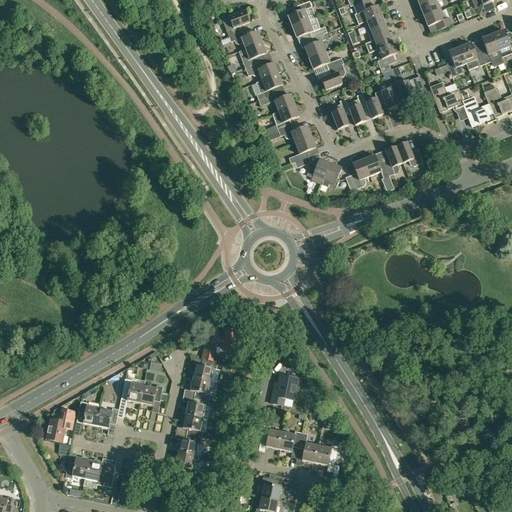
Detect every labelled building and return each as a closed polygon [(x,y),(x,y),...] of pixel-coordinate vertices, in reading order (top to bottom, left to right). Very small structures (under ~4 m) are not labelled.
[(416,0),(420,8),(437,2),(441,0),(440,0),(416,0)] [(498,0),(497,0),(472,0),(476,9),(478,8),(480,15),(494,9),(491,3),(498,0)] [(288,17),(292,28),(309,22),(304,11),(312,8),(309,2),(295,8),(297,13),(288,17)] [(441,11),(437,2),(420,8),(424,18),(441,11)] [(358,25),(364,23),(381,16),(378,7),(369,10),(367,5),(357,9),(359,14),(355,18),(358,25)] [(428,28),(435,25),(438,32),(452,26),(449,19),(445,21),(441,11),(424,18),(428,28)] [(225,30),(228,38),(242,32),(240,27),(250,23),(245,12),(229,18),(231,24),(227,26),(225,30)] [(364,23),(368,33),(385,26),(381,16),(364,23)] [(312,39),(323,35),(327,34),(325,28),(313,32),(309,22),(292,28),(296,39),(309,34),(312,39)] [(372,42),(389,35),(385,26),(368,33),(372,42)] [(503,31),(492,35),(501,57),(508,55),(511,54),(511,38),(507,41),(503,31)] [(257,33),(251,35),(244,38),(242,32),(228,38),(231,43),(234,42),(235,44),(239,46),(243,44),(245,50),(262,44),(257,33)] [(325,41),(323,35),(312,39),(314,45),(304,49),(309,60),(325,53),(321,42),(325,41)] [(370,54),(376,52),(393,45),(389,35),(372,42),(366,44),(370,54)] [(492,35),(481,40),(485,49),(480,51),(485,65),(502,59),(501,57),(492,35)] [(460,48),(466,65),(469,71),(479,67),(485,65),(480,51),(474,53),(471,44),(470,44),(469,42),(463,45),(464,47),(460,48)] [(266,55),(262,44),(245,50),(248,56),(243,57),(242,61),(245,69),(259,64),(257,58),(266,55)] [(376,52),(380,61),(382,60),(386,71),(391,69),(387,58),(396,55),(393,45),(376,52)] [(460,67),(466,65),(460,48),(449,53),(452,62),(447,64),(452,78),(463,74),(460,67)] [(309,60),(313,71),(326,65),(328,71),(342,66),(343,65),(341,59),(329,64),(325,53),(309,60)] [(245,69),(248,77),(252,76),(255,77),(260,76),(262,81),(278,75),(278,74),(281,73),(278,65),(275,66),(274,64),(261,69),(259,64),(245,69)] [(345,74),(342,66),(328,71),(330,76),(321,80),(325,91),(342,85),(339,79),(344,77),(345,74)] [(391,71),(394,78),(401,76),(398,68),(391,71)] [(443,74),(441,68),(434,71),(437,77),(443,74)] [(259,102),(266,99),(270,97),(268,92),(283,86),(278,75),(262,81),(256,84),(261,94),(256,96),(259,102)] [(400,95),(403,102),(405,102),(406,103),(407,104),(413,102),(414,100),(413,98),(415,98),(410,86),(415,84),(417,91),(424,89),(420,77),(397,86),(400,95)] [(381,94),(385,104),(387,111),(399,106),(395,97),(400,95),(397,86),(396,83),(390,86),(391,87),(380,91),(380,92),(381,94)] [(430,89),(442,119),(456,114),(457,114),(464,131),(472,128),(464,107),(462,103),(463,103),(458,91),(447,95),(442,84),(430,89)] [(511,114),(511,96),(501,101),(497,89),(485,94),(489,105),(495,119),(509,113),(510,116),(511,114)] [(376,99),(365,103),(368,110),(372,120),(383,115),(379,106),(385,104),(381,94),(380,92),(375,94),(376,99)] [(349,110),(350,115),(355,126),(366,122),(363,112),(368,110),(365,103),(362,95),(356,97),(358,100),(347,105),(349,110)] [(291,96),(286,97),(274,102),(278,113),(295,107),(291,96)] [(270,97),(266,99),(259,102),(261,107),(272,103),(270,97)] [(496,121),(495,119),(489,105),(478,109),(474,98),(463,103),(462,103),(464,107),(472,128),(486,122),(487,124),(496,121)] [(349,110),(347,105),(345,100),(339,102),(340,105),(335,107),(337,112),(331,114),(337,130),(349,126),(345,117),(350,115),(349,110)] [(299,118),(295,107),(278,113),(273,115),(277,126),(276,126),(278,132),(292,127),(290,121),(299,118)] [(293,139),(295,144),(311,138),(307,127),(294,132),(292,127),(278,132),(280,138),(284,136),(285,138),(288,140),(293,139)] [(291,165),(295,164),(308,158),(306,153),(316,149),(311,138),(295,144),(299,155),(289,159),(291,165)] [(407,143),(396,148),(403,164),(408,162),(410,166),(414,168),(423,164),(417,150),(411,153),(407,143)] [(389,161),(383,163),(387,172),(389,177),(395,175),(392,168),(403,164),(396,148),(395,148),(395,146),(393,146),(386,148),(386,150),(386,152),(385,152),(389,161)] [(370,177),(381,173),(378,165),(374,156),(373,157),(373,155),(371,155),(364,157),(364,159),(364,160),(363,161),(370,177)] [(311,164),(308,158),(295,164),(297,169),(311,164)] [(322,185),(324,181),(331,165),(320,160),(315,170),(311,168),(307,176),(312,178),(311,181),(322,185)] [(364,179),(370,177),(363,161),(352,165),(356,174),(351,176),(356,190),(364,187),(366,184),(364,179)] [(337,181),(339,175),(342,169),(331,165),(324,181),(322,185),(328,188),(329,186),(336,189),(339,182),(337,181)] [(383,179),(382,180),(382,182),(385,190),(386,193),(394,190),(393,187),(390,179),(389,177),(387,172),(381,175),(383,179)] [(351,192),(356,190),(351,176),(345,179),(351,192)] [(209,331),(208,336),(205,352),(216,355),(218,347),(221,347),(220,350),(238,353),(243,332),(239,331),(239,332),(236,331),(237,330),(233,330),(233,331),(230,330),(230,329),(226,328),(225,333),(224,339),(217,338),(218,333),(209,331)] [(193,378),(211,382),(217,383),(220,370),(216,369),(218,363),(203,360),(202,366),(196,365),(193,378)] [(283,407),(285,399),(294,401),(299,379),(281,376),(279,384),(276,383),(271,404),(283,407)] [(209,394),(211,382),(193,378),(191,391),(196,392),(195,398),(210,401),(211,395),(209,394)] [(127,401),(140,404),(144,386),(131,384),(132,381),(126,379),(123,395),(128,396),(127,401)] [(156,389),(144,386),(140,404),(154,406),(155,401),(161,403),(164,387),(157,386),(156,389)] [(210,401),(195,398),(194,403),(188,402),(186,415),(203,419),(206,407),(208,407),(210,401)] [(77,423),(96,426),(100,409),(87,407),(88,404),(81,402),(77,423)] [(100,409),(96,426),(109,429),(110,424),(117,425),(120,410),(113,409),(112,412),(100,409)] [(76,412),(69,411),(67,423),(51,420),(47,439),(63,443),(66,429),(72,430),(76,412)] [(201,432),(203,419),(186,415),(183,429),(188,430),(187,435),(202,438),(203,432),(201,432)] [(279,450),(283,433),(271,430),(271,427),(264,426),(261,441),(267,442),(266,448),(279,450)] [(217,433),(215,441),(222,442),(224,434),(217,433)] [(295,435),(283,433),(279,450),(292,453),(293,448),(299,449),(302,434),(296,433),(295,435)] [(308,435),(302,434),(299,449),(305,451),(302,462),(316,465),(319,446),(307,444),(308,435)] [(202,438),(187,435),(186,441),(181,440),(178,453),(195,457),(200,458),(203,445),(201,445),(202,438)] [(319,446),(316,465),(328,467),(329,462),(335,463),(339,447),(332,446),(332,449),(319,446)] [(193,469),(195,457),(178,453),(175,466),(170,465),(169,471),(179,473),(194,476),(195,470),(193,469)] [(72,477),(85,480),(89,462),(88,461),(88,460),(87,458),(83,457),(81,458),(81,460),(76,459),(75,464),(69,463),(67,475),(66,479),(72,480),(72,477)] [(97,485),(111,488),(114,472),(101,470),(102,464),(100,464),(101,462),(100,461),(96,460),(94,461),(94,463),(89,462),(85,480),(97,482),(97,485)] [(59,473),(58,477),(60,477),(59,481),(65,482),(66,479),(67,475),(59,473)] [(264,485),(262,497),(280,501),(282,488),(277,487),(279,481),(263,477),(262,484),(264,485)] [(112,496),(111,504),(118,506),(119,497),(112,496)] [(256,511),(277,511),(280,501),(262,497),(259,509),(257,509),(256,511)] [(0,498),(0,511),(11,511),(14,499),(8,498),(7,500),(0,498)]
